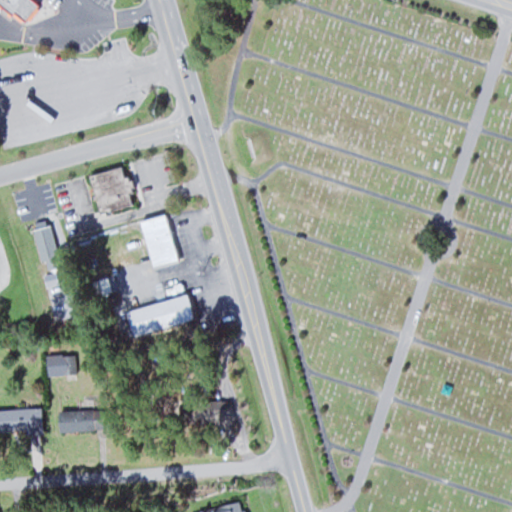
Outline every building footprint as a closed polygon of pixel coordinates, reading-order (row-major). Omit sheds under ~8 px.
[(0,0),(0,4),(25,24),(42,2),(38,0),(0,0)] [(134,205),(126,166),(89,174),(97,213),(134,205)] [(141,220),(151,268),(176,262),(166,214),(141,220)] [(56,227),(38,226),(38,258),(55,259),(56,227)] [(96,295),(112,291),(108,277),(93,282),(96,295)] [(132,335),(195,320),(189,295),(126,309),(132,335)] [(231,421),(231,399),(179,401),(179,422),(231,421)] [(42,407),(0,409),(0,430),(26,430),(27,435),(44,434),(42,407)] [(96,409),(58,409),(59,431),(96,430),(96,409)] [(244,511),(242,501),(198,511),(244,511)]
